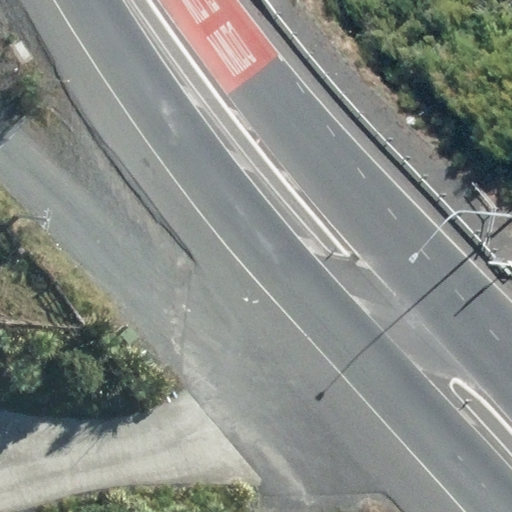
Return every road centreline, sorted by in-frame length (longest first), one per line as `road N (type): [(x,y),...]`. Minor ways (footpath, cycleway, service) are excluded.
road 1 (primary): [(500,511),(269,262),(94,0)]
road 2 (primary): [(202,0),(361,195),(511,351)]
